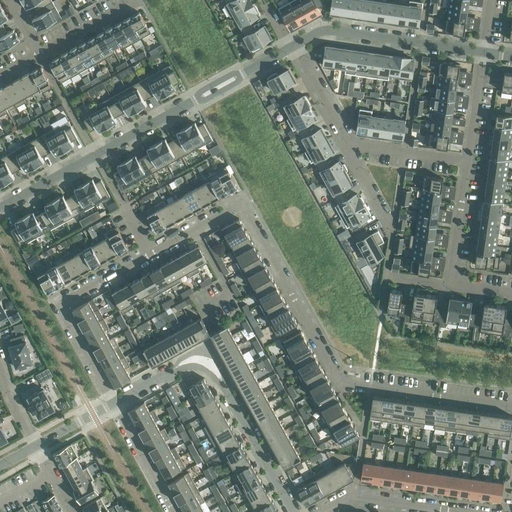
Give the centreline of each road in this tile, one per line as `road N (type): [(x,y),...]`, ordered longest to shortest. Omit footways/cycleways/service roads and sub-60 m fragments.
road 1 (residential): [(511,404),(341,380),(242,203),(61,305)]
road 2 (residential): [(292,46),(0,208)]
road 3 (residential): [(115,402),(206,353),(294,511)]
road 4 (residential): [(483,53),(322,30),(292,46)]
road 5 (residential): [(321,511),(351,495),(469,511)]
road 6 (residential): [(174,511),(115,402)]
road 7 (residential): [(451,284),(467,163)]
road 8 (residential): [(348,145),(467,163)]
